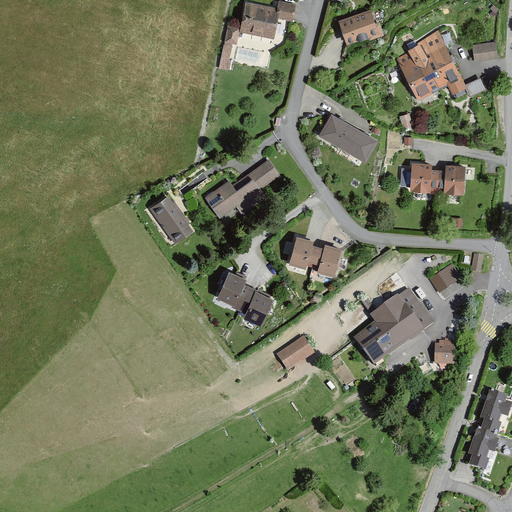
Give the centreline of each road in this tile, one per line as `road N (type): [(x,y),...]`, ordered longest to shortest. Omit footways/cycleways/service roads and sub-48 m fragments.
road 1 (residential): [(503,245),(366,237),(320,192),(287,129),(318,0)]
road 2 (track): [(173,511),(384,368)]
road 3 (unclassified): [(503,245),(511,19)]
road 4 (tertiary): [(489,330),(438,479)]
